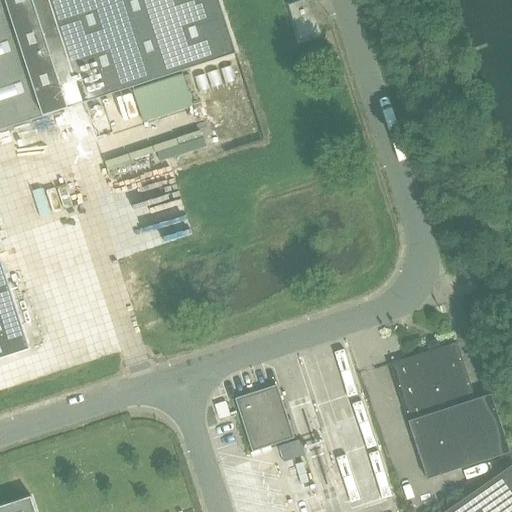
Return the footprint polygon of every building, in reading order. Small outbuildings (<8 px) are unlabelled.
[(0,0),(0,358),(30,349),(0,254),(0,130),(132,87),(182,71),(236,53),(218,0),(0,0)] [(299,40),(321,33),(310,0),(302,0),(288,5),(299,40)] [(429,350),(389,363),(408,421),(475,399),(456,342),(440,347),(439,345),(436,346),(428,348),(429,350)] [(237,399),(253,449),(253,450),(293,437),(276,386),(237,399)] [(510,452),(491,394),(475,399),(408,421),(427,479),(510,452)] [(314,488),(298,440),(277,447),(293,495),(314,488)] [(511,511),(511,464),(444,511),(511,511)] [(0,511),(35,511),(31,497),(0,506),(0,511)]
